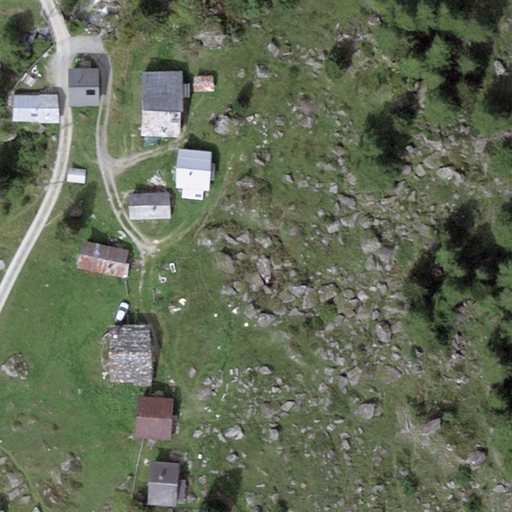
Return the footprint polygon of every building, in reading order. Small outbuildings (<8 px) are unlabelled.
[(100,76),(76,75),(74,110),(98,111),(100,76)] [(184,81),(143,80),(143,139),(184,139),(184,81)] [(214,82),(196,82),(196,97),(214,97),(214,82)] [(55,100),(16,99),(15,122),(55,123),(55,100)] [(214,161),(181,157),(177,189),(211,193),(214,161)] [(172,201),(132,202),(133,227),(172,226),(172,201)] [(131,261),(84,250),(79,271),(126,281),(131,261)] [(151,333),(112,333),(112,387),(151,387),(151,333)] [(173,403),(141,401),(139,439),(171,441),(173,403)] [(179,469),(153,467),(150,505),(176,507),(179,469)]
